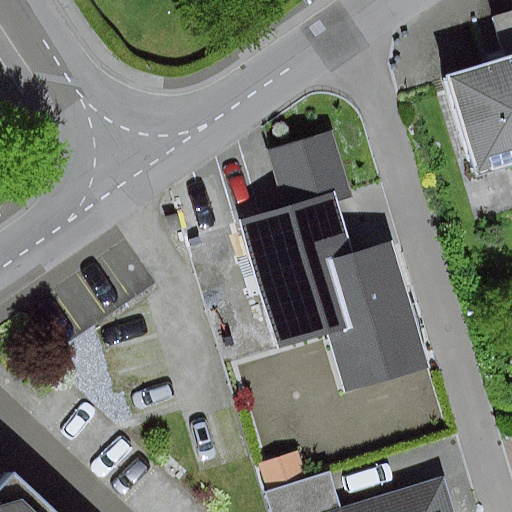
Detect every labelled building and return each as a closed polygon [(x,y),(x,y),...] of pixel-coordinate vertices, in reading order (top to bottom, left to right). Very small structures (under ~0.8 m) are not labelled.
[(511,33),(511,64),(471,75),(498,176),(511,172),(511,18),(508,19),(511,33)] [(0,97),(0,137),(17,128),(0,97)] [(351,195),(254,219),(286,348),(332,337),(346,392),(430,371),(402,260),(369,268),(351,195)] [(13,511),(0,507),(0,511),(75,511),(34,472),(13,511)] [(353,511),(345,481),(275,500),(278,511),(460,511),(454,487),(360,511),(353,511)]
